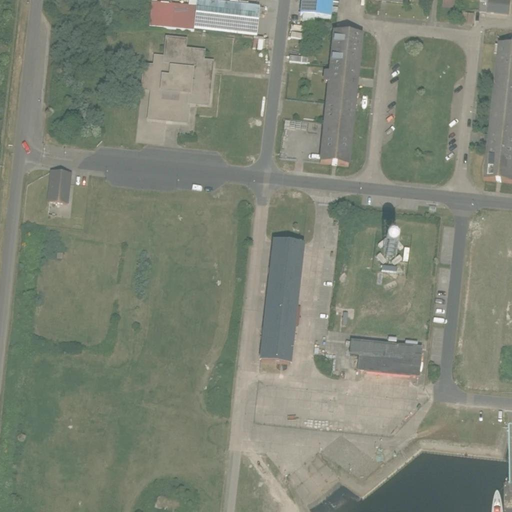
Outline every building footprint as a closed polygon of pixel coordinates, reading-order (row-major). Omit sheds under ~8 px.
[(200,0),(197,30),(258,36),(261,6),(200,0)] [(333,0),(301,0),(300,16),(331,19),(333,0)] [(364,0),(365,1),(384,3),(408,5),(408,0),(479,0),(479,11),(485,11),(497,13),(509,14),(510,0),(364,0)] [(465,23),(475,24),(476,13),(465,12),(465,23)] [(322,82),(327,82),(323,124),(318,164),(334,165),(349,167),(356,101),(358,81),(363,34),(347,33),(333,31),(328,71),(323,70),(322,82)] [(150,66),(140,65),(139,91),(148,92),(146,121),(187,125),(188,106),(209,108),(212,63),(203,62),(203,52),(184,50),(185,40),(163,38),(161,57),(151,56),(150,66)] [(511,45),(499,44),(489,141),(485,181),(499,182),(511,183),(511,45)] [(72,175),(53,173),(50,205),(68,207),(72,175)] [(306,246),(275,243),(272,272),(266,329),(262,363),(293,367),(306,246)] [(424,348),(351,342),(349,358),(360,359),(358,373),(421,378),(424,348)]
